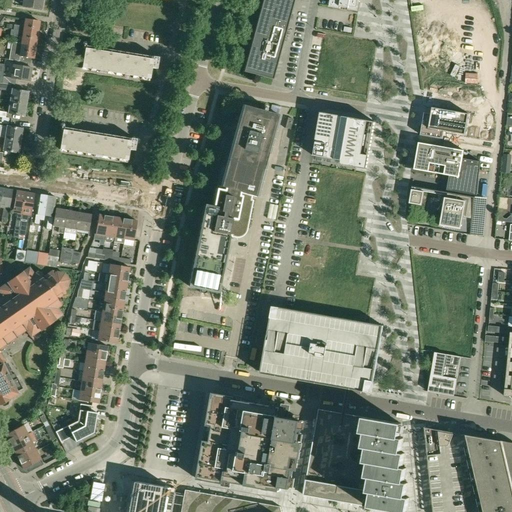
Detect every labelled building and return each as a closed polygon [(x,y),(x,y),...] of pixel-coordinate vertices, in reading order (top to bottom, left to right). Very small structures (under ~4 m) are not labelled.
[(21,0),(21,6),(42,10),(43,0),(21,0)] [(279,54),(281,49),(279,48),(280,44),(282,45),(293,0),(262,0),(253,37),(254,37),(253,41),(252,41),(250,46),(252,46),(251,50),(249,49),(243,72),(273,80),(279,57),(277,57),(278,53),(279,54)] [(330,0),(329,7),(341,9),(341,8),(341,7),(348,8),(347,9),(358,11),(359,2),(360,2),(360,0),(330,0)] [(24,31),(38,34),(40,22),(26,20),(24,31)] [(23,38),(22,44),(36,46),(38,34),(24,31),(20,31),(13,30),(11,30),(10,35),(14,36),(14,37),(23,38)] [(350,37),(339,98),(367,103),(378,41),(350,37)] [(13,42),(10,60),(16,61),(28,63),(31,63),(32,58),(34,58),(36,46),(22,44),(13,42)] [(157,69),(158,63),(159,58),(154,57),(141,55),(85,45),(84,45),(84,49),(84,48),(85,48),(82,68),(150,79),(152,69),(157,69)] [(11,78),(3,76),(2,84),(11,85),(15,85),(16,79),(30,81),(32,68),(27,67),(15,65),(13,65),(11,78)] [(315,84),(314,94),(323,96),(325,86),(315,84)] [(12,89),(10,101),(26,104),(28,91),(12,89)] [(24,116),(26,104),(10,101),(8,113),(24,116)] [(246,231),(247,230),(249,218),(252,201),(250,200),(251,195),(256,197),(278,115),(243,105),(232,144),(224,142),(219,160),(227,162),(220,187),(224,188),(224,190),(216,188),(213,207),(205,206),(189,286),(200,288),(199,289),(200,291),(200,292),(201,293),(202,293),(204,293),(205,292),(206,291),(206,290),(217,292),(230,227),(236,228),(236,229),(236,231),(237,232),(238,232),(239,233),(240,234),(241,234),(242,234),(243,234),(244,233),(245,233),(246,232),(246,231)] [(271,105),(269,112),(278,115),(280,107),(271,105)] [(424,114),(421,136),(443,140),(444,132),(465,136),(469,115),(433,109),(432,115),(424,114)] [(342,161),(341,165),(367,169),(375,122),(364,120),(321,113),(313,156),(342,161)] [(8,118),(5,117),(0,116),(0,123),(7,125),(8,118)] [(0,132),(3,133),(2,138),(20,141),(22,129),(7,126),(1,125),(0,131),(0,132)] [(62,130),(59,149),(127,160),(129,149),(134,150),(135,144),(136,139),(131,138),(62,127),(61,130),(62,130)] [(2,138),(0,137),(0,145),(4,146),(3,151),(18,153),(20,141),(2,138)] [(417,156),(414,155),(411,172),(432,176),(433,173),(450,176),(447,190),(477,196),(481,162),(463,159),(464,151),(419,143),(417,156)] [(503,165),(502,175),(510,175),(511,166),(503,165)] [(423,188),(412,186),(410,200),(410,201),(410,203),(422,206),(425,192),(422,191),(423,189),(423,188)] [(12,190),(3,189),(0,206),(0,207),(4,208),(1,222),(7,223),(12,190)] [(422,191),(447,196),(447,199),(445,198),(442,229),(470,234),(472,219),(474,197),(448,193),(448,194),(423,189),(422,191)] [(19,234),(21,223),(26,192),(17,191),(13,213),(17,214),(13,238),(18,238),(19,234)] [(31,216),(35,194),(26,192),(21,223),(26,223),(27,215),(31,216)] [(48,196),(39,195),(35,223),(39,223),(39,220),(44,221),(45,216),(48,196)] [(56,197),(48,196),(45,216),(49,216),(47,225),(47,229),(51,230),(52,226),(56,197)] [(278,221),(281,207),(270,205),(267,219),(278,221)] [(64,232),(68,210),(56,208),(53,226),(59,227),(58,233),(64,234),(64,232)] [(76,234),(77,230),(80,212),(68,210),(64,232),(76,234)] [(92,214),(80,212),(77,230),(89,232),(92,214)] [(104,245),(105,241),(105,236),(108,216),(99,214),(96,234),(94,234),(94,239),(99,240),(99,244),(104,245)] [(108,216),(105,236),(105,241),(106,242),(109,243),(112,241),(113,237),(115,237),(118,217),(108,216)] [(123,243),(124,239),(127,219),(118,217),(115,237),(114,242),(123,243)] [(134,240),(137,220),(127,219),(124,239),(134,240)] [(471,226),(470,234),(481,235),(482,227),(471,226)] [(274,232),(267,270),(283,273),(282,274),(282,275),(283,276),(283,277),(284,278),(285,279),(287,279),(288,278),(289,278),(290,276),(290,275),(290,274),(355,285),(362,247),(274,232)] [(61,247),(58,262),(70,264),(70,263),(73,251),(73,249),(61,247)] [(73,251),(70,263),(78,264),(81,253),(73,251)] [(48,255),(46,266),(56,268),(58,257),(48,255)] [(128,277),(130,267),(109,264),(108,274),(128,277)] [(29,333),(31,337),(32,336),(35,341),(42,336),(39,331),(40,330),(41,331),(57,320),(56,320),(63,316),(58,308),(62,306),(62,305),(61,301),(58,299),(66,293),(69,280),(64,273),(52,272),(43,278),(42,273),(38,272),(38,271),(34,274),(30,267),(23,272),(7,282),(8,282),(0,287),(0,292),(0,293),(0,292),(0,349),(1,350),(6,346),(6,344),(10,342),(10,343),(16,339),(16,338),(22,334),(23,335),(27,335),(29,333)] [(128,277),(108,274),(99,272),(98,282),(106,283),(126,286),(128,277)] [(106,283),(105,292),(125,295),(126,286),(106,283)] [(78,291),(77,298),(79,298),(86,299),(88,299),(90,291),(79,289),(78,291)] [(102,292),(100,301),(103,302),(124,305),(125,295),(105,292),(102,292)] [(98,310),(102,311),(122,314),(123,305),(103,302),(99,301),(98,310)] [(262,373),(321,384),(349,388),(371,392),(383,326),(370,324),(273,307),(262,373)] [(120,324),(122,314),(102,311),(100,321),(120,324)] [(92,329),(99,330),(119,333),(120,324),(100,321),(94,320),(92,329)] [(80,330),(72,329),(71,336),(79,337),(80,330)] [(117,343),(119,333),(99,330),(92,329),(91,339),(97,340),(117,343)] [(88,342),(87,352),(106,355),(108,346),(88,342)] [(87,352),(85,361),(105,365),(106,355),(87,352)] [(429,386),(455,391),(461,357),(435,352),(429,386)] [(0,360),(2,364),(0,364),(0,403),(0,404),(1,404),(1,405),(4,406),(9,403),(9,400),(10,400),(9,398),(19,393),(18,391),(23,388),(17,377),(17,378),(15,373),(12,374),(6,362),(0,353),(0,360)] [(105,365),(85,361),(83,371),(103,374),(105,365)] [(78,380),(82,380),(102,383),(103,374),(83,371),(80,370),(78,380)] [(82,380),(80,390),(100,393),(102,383),(82,380)] [(98,403),(100,393),(80,390),(79,400),(80,400),(98,403)] [(281,408),(271,406),(236,400),(236,397),(235,397),(212,393),(197,479),(223,484),(223,481),(281,491),(281,489),(288,490),(288,488),(290,489),(302,420),(287,418),(288,409),(281,408)] [(80,404),(77,421),(93,433),(97,413),(91,412),(92,406),(80,404)] [(401,453),(403,445),(404,439),(400,438),(402,424),(319,409),(304,495),(399,511),(407,511),(410,498),(406,497),(409,483),(404,482),(407,468),(403,468),(405,453),(401,453)] [(93,433),(77,421),(55,432),(61,442),(73,436),(75,442),(93,433)] [(5,434),(10,442),(27,434),(23,425),(5,434)] [(511,511),(511,442),(425,428),(433,511),(511,511)] [(31,432),(27,434),(10,442),(14,451),(31,442),(35,440),(31,432)] [(14,451),(18,459),(36,450),(31,442),(14,451)] [(36,450),(18,459),(23,468),(40,459),(36,450)] [(172,511),(176,490),(176,489),(175,489),(171,488),(170,488),(152,485),(151,484),(138,482),(137,482),(137,483),(131,511),(172,511)] [(282,511),(281,507),(186,490),(181,511),(282,511)]
